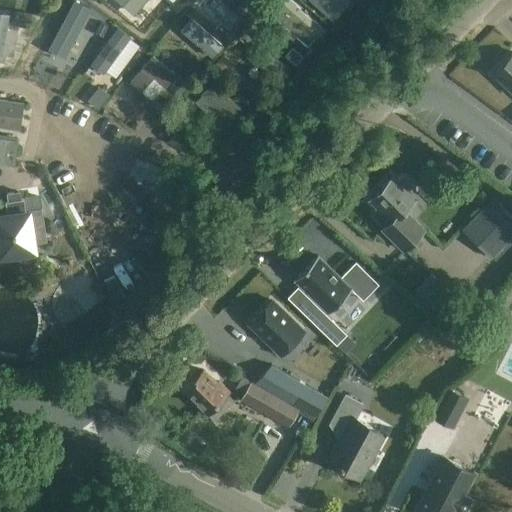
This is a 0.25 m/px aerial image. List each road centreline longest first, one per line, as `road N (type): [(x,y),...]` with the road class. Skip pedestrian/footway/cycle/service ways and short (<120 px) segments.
road 1 (unclassified): [(73,427),(480,0)]
road 2 (track): [(375,0),(249,142),(204,170),(92,129),(67,131)]
road 3 (tertiary): [(260,511),(73,427)]
